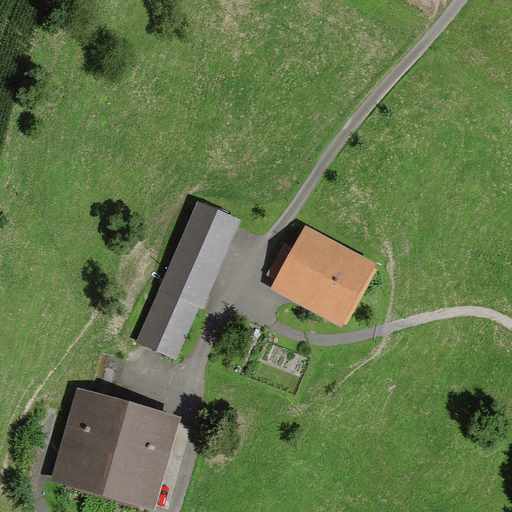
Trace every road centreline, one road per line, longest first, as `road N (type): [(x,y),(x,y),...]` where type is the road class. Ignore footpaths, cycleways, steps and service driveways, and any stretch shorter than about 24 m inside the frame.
road 1 (track): [(458,0),(255,256),(216,332),(171,511)]
road 2 (track): [(235,295),(288,332),(334,341),(437,314),(490,313),(511,325)]
